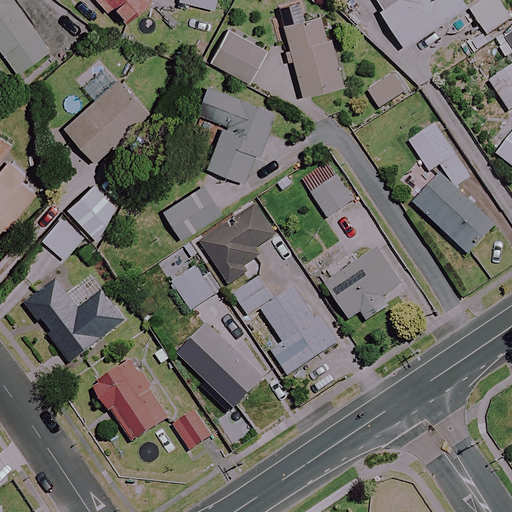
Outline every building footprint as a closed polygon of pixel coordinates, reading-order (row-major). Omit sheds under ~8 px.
[(51,52),(14,0),(0,0),(0,48),(18,74),(51,52)] [(154,1),(153,0),(98,0),(109,12),(113,8),(128,24),(154,1)] [(179,0),(179,2),(215,10),(217,0),(179,0)] [(399,0),(381,12),(405,48),(468,8),(462,0),(399,0)] [(511,20),(498,0),(487,0),(472,10),(488,35),(511,20)] [(345,86),(322,16),(307,21),(300,1),(277,8),(306,98),(345,86)] [(266,48),(232,30),(214,64),(248,82),(266,48)] [(511,110),(511,66),(491,81),(511,111),(511,110)] [(406,92),(395,75),(370,91),(381,108),(406,92)] [(149,116),(119,81),(65,129),(96,163),(149,116)] [(277,115),(204,85),(193,112),(227,126),(209,168),(246,183),(257,156),(259,157),(277,115)] [(436,124),(411,141),(432,173),(442,166),(456,187),(470,177),(436,124)] [(511,136),(498,154),(511,164),(511,136)] [(0,162),(12,147),(0,138),(0,162)] [(0,234),(37,195),(21,180),(25,175),(11,162),(0,173),(0,234)] [(469,254),(495,227),(441,175),(415,202),(469,254)] [(355,203),(338,177),(313,193),(330,219),(355,203)] [(119,210),(93,185),(68,211),(94,236),(119,210)] [(221,214),(202,185),(164,211),(183,240),(221,214)] [(252,271),(248,266),(262,258),(257,250),(279,236),(260,207),(203,244),(230,285),(252,271)] [(84,237),(62,219),(43,241),(65,260),(84,237)] [(403,286),(378,249),(327,284),(351,319),(362,312),(368,321),(389,307),(384,299),(403,286)] [(216,295),(196,267),(173,283),(193,311),(216,295)] [(273,298),(259,278),(235,294),(250,315),(273,298)] [(41,320),(43,319),(55,334),(52,336),(72,362),(126,321),(104,292),(80,310),(58,281),(28,304),(41,320)] [(336,345),(297,287),(264,310),(285,342),(273,351),(289,376),(336,345)] [(264,380),(208,325),(180,354),(236,409),(264,380)] [(173,416),(134,359),(95,386),(135,443),(173,416)] [(215,435),(198,410),(175,425),(192,451),(215,435)]
